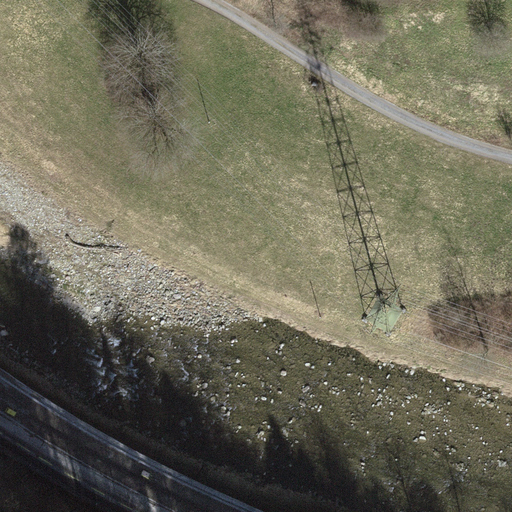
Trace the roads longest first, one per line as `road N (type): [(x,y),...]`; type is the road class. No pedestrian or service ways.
road 1 (track): [(222,0),(413,123),(511,157)]
road 2 (primary): [(172,511),(0,413)]
